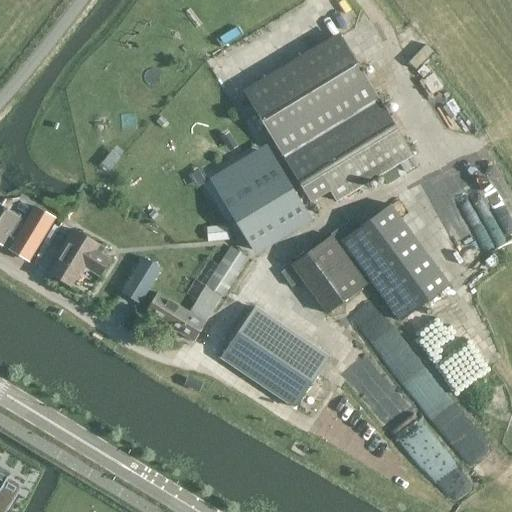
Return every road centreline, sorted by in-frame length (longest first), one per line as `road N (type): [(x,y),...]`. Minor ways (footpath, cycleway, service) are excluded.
road 1 (tertiary): [(194,511),(0,394)]
road 2 (unclassified): [(151,355),(0,261)]
road 3 (unclassified): [(0,102),(80,0)]
